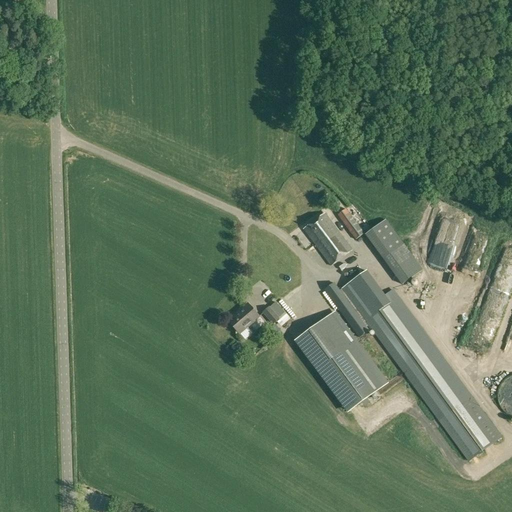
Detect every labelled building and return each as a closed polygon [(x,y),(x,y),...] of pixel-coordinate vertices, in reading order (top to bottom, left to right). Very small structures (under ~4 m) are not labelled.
[(359,244),(367,238),(365,235),(373,229),(354,203),(338,216),(359,244)] [(325,214),(304,229),(331,266),(352,251),(325,214)] [(365,235),(367,238),(401,284),(421,271),(386,220),(373,229),(365,235)] [(342,289),(343,290),(369,326),(413,387),(414,387),(471,461),(503,436),(446,362),(447,362),(394,290),(386,296),(367,271),(342,289)] [(262,283),(256,288),(264,297),(270,291),(262,283)] [(369,326),(343,290),(341,291),(335,283),(324,291),(359,338),(370,331),(367,328),(369,326)] [(248,305),(228,322),(239,335),(259,318),(248,305)] [(273,325),(277,321),(279,320),(269,308),(263,314),(273,325)] [(385,385),(334,314),(296,341),(348,412),(385,385)] [(276,324),(270,329),(275,335),(280,330),(276,324)] [(510,359),(511,354),(511,328),(500,353),(510,359)] [(511,375),(511,376),(510,376),(509,377),(508,377),(507,378),(506,378),(506,379),(505,379),(504,380),(503,381),(502,382),(501,383),(501,384),(500,384),(500,385),(499,386),(499,387),(498,388),(498,389),(497,390),(497,391),(497,392),(497,393),(497,394),(497,395),(497,396),(497,397),(497,398),(497,399),(497,400),(497,401),(497,402),(497,403),(498,403),(498,404),(498,405),(499,406),(499,407),(500,408),(500,409),(501,409),(501,410),(502,411),(503,412),(504,413),(505,413),(505,414),(506,414),(506,415),(507,415),(508,415),(508,416),(509,416),(510,417),(511,417),(511,375)]
